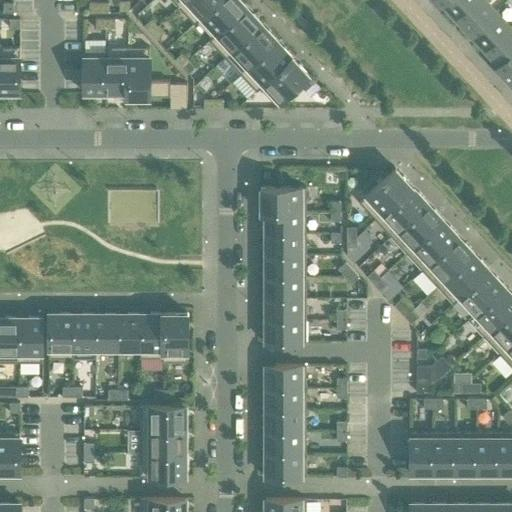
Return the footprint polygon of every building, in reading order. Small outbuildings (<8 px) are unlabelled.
[(119,0),(119,11),(129,11),(129,0),(119,0)] [(194,24),(198,21),(197,20),(219,0),(185,0),(178,7),(194,24)] [(198,21),(212,36),(213,37),(246,6),(239,0),(219,0),(197,20),(198,21)] [(442,2),(456,17),(474,0),(442,0),(439,3),(440,4),(442,2)] [(474,0),(456,17),(471,33),(494,11),(484,0),(474,0)] [(3,2),(3,13),(13,13),(13,2),(3,2)] [(99,2),(89,2),(89,12),(89,13),(99,13),(99,2)] [(109,2),(99,2),(99,13),(109,13),(109,12),(109,2)] [(209,39),(225,57),(261,23),(246,6),(213,37),(212,36),(209,39)] [(471,33),(486,48),(509,27),(494,11),(471,33)] [(10,28),(20,28),(20,18),(10,18),(10,28)] [(105,28),(105,18),(95,18),(95,29),(105,28)] [(115,18),(105,18),(105,28),(115,28),(115,18)] [(144,26),(150,33),(157,26),(151,19),(144,26)] [(225,57),(240,74),(277,40),(261,23),(225,57)] [(157,26),(150,33),(157,40),(164,33),(157,26)] [(497,66),(498,67),(511,53),(511,30),(509,27),(486,48),(500,64),(497,66)] [(256,91),(260,88),(259,87),(292,57),(277,40),(240,74),(256,91)] [(20,47),(0,46),(0,92),(20,92),(20,47)] [(150,96),(170,96),(170,83),(170,80),(150,80),(149,47),(127,47),(127,56),(128,56),(128,92),(126,92),(126,96),(150,96)] [(84,92),(105,92),(105,56),(106,56),(106,52),(84,52),(84,92)] [(175,59),(181,66),(188,60),(182,53),(175,59)] [(511,53),(498,67),(511,81),(511,53)] [(105,92),(126,92),(128,92),(128,56),(127,56),(106,56),(105,56),(105,92)] [(259,87),(260,88),(276,105),(309,74),(292,57),(259,87)] [(188,60),(181,66),(188,74),(195,67),(188,60)] [(312,84),(305,77),(298,84),(305,91),(312,84)] [(170,83),(170,96),(170,108),(187,108),(187,83),(175,83),(170,83)] [(204,108),(213,108),(213,99),(204,99),(204,108)] [(213,99),(213,108),(223,108),(223,99),(213,99)] [(359,201),(375,219),(412,185),(395,168),(359,201)] [(375,219),(391,236),(427,202),(412,185),(375,219)] [(261,187),(261,211),(306,211),(306,187),(261,187)] [(110,189),(110,220),(132,219),(132,203),(154,203),(154,189),(130,190),(130,189),(110,189)] [(340,201),(330,201),(330,209),(330,211),(341,211),(341,209),(340,201)] [(391,236),(406,252),(442,219),(427,202),(391,236)] [(265,212),(265,232),(306,232),(306,211),(261,211),(261,212),(265,212)] [(341,211),(330,211),(330,221),(340,221),(341,221),(341,211)] [(406,252),(422,269),(458,236),(442,219),(406,252)] [(347,226),(347,236),(356,236),(356,226),(347,226)] [(265,232),(265,254),(306,254),(306,232),(265,232)] [(341,243),(341,232),(330,232),(330,243),(341,243)] [(356,236),(347,236),(347,246),(356,246),(356,236)] [(422,269),(437,286),(473,252),(458,236),(422,269)] [(453,303),(460,297),(460,296),(489,269),(473,252),(437,286),(453,303)] [(265,254),(265,275),(306,275),(306,254),(265,254)] [(338,268),(344,276),(352,269),(345,261),(338,268)] [(352,269),(344,276),(351,283),(359,276),(352,269)] [(367,276),(373,283),(380,276),(374,269),(367,276)] [(460,297),(474,312),(475,313),(504,286),(489,269),(460,296),(460,297)] [(265,289),(265,297),(306,297),(306,289),(306,275),(265,275),(265,289)] [(380,276),(373,283),(380,290),(387,284),(380,276)] [(467,319),(484,336),(511,309),(511,293),(504,286),(475,313),(474,312),(467,319)] [(265,297),(265,319),(306,319),(306,297),(265,297)] [(394,305),(404,316),(411,310),(413,308),(402,297),(394,305)] [(336,309),(336,319),(347,319),(346,309),(336,309)] [(511,309),(484,336),(499,353),(511,340),(511,309)] [(411,310),(404,316),(411,323),(418,317),(411,310)] [(74,358),(74,348),(72,348),(72,312),(48,312),(48,358),(74,358)] [(74,348),(94,348),(95,348),(95,312),(72,312),(72,348),(74,348)] [(119,353),(119,348),(118,348),(118,312),(95,312),(95,348),(94,348),(94,353),(119,353)] [(119,348),(140,348),(141,348),(141,312),(118,312),(118,348),(119,348)] [(140,358),(162,358),(164,358),(164,312),(141,312),(141,348),(140,348),(140,358)] [(164,358),(162,358),(162,362),(188,362),(188,312),(164,312),(164,358)] [(15,316),(0,316),(0,361),(20,362),(20,357),(18,357),(18,316),(15,316)] [(42,316),(18,316),(18,357),(20,357),(42,357),(42,316)] [(306,319),(265,319),(265,341),(306,342),(306,319)] [(347,319),(336,319),(336,329),(346,329),(347,319)] [(511,340),(499,353),(511,366),(511,340)] [(417,348),(416,358),(426,358),(426,348),(417,348)] [(265,364),(265,387),(306,387),(306,364),(265,364)] [(430,365),(416,365),(417,392),(423,392),(430,385),(430,365)] [(336,377),(336,387),(346,387),(347,377),(336,377)] [(511,379),(498,393),(511,408),(511,379)] [(461,392),(471,392),(471,382),(461,382),(461,392)] [(471,382),(471,392),(481,392),(481,382),(471,382)] [(8,396),(18,396),(18,386),(8,386),(8,396)] [(18,386),(18,396),(28,396),(28,386),(18,386)] [(62,396),(72,396),(72,386),(62,386),(62,396)] [(72,386),(72,396),(82,396),(82,386),(72,386)] [(265,387),(265,409),(306,409),(306,387),(265,387)] [(346,387),(336,387),(336,397),(346,397),(346,387)] [(108,399),(118,399),(118,389),(108,389),(108,399)] [(118,389),(118,399),(128,399),(128,389),(118,389)] [(163,399),(163,389),(153,389),(153,399),(163,399)] [(173,389),(163,389),(163,399),(173,399),(173,389)] [(433,408),(433,398),(423,398),(423,408),(433,408)] [(443,398),(433,398),(433,408),(443,408),(443,398)] [(476,408),(476,398),(466,398),(466,408),(476,408)] [(486,398),(476,398),(476,408),(486,408),(486,398)] [(9,402),(9,412),(20,412),(20,402),(9,402)] [(84,415),(94,415),(94,405),(84,405),(84,415)] [(140,405),(140,429),(185,429),(185,405),(140,405)] [(265,409),(265,430),(306,430),(306,409),(265,409)] [(511,412),(509,409),(502,416),(509,423),(511,420),(511,412)] [(336,420),(336,430),(346,430),(346,420),(336,420)] [(140,429),(140,452),(185,452),(185,429),(140,429)] [(265,430),(265,452),(306,452),(306,430),(265,430)] [(346,430),(336,430),(336,440),(347,440),(346,430)] [(20,432),(0,431),(0,472),(20,472),(20,432)] [(511,431),(497,432),(497,472),(511,472),(511,431)] [(411,472),(432,472),(432,432),(410,432),(411,472)] [(432,472),(454,472),(454,432),(432,432),(432,472)] [(454,472),(475,472),(475,432),(454,432),(454,472)] [(475,472),(497,472),(497,432),(475,432),(475,472)] [(84,442),(84,452),(94,452),(94,442),(84,442)] [(94,452),(84,452),(84,462),(94,462),(94,452)] [(185,452),(140,452),(140,476),(185,476),(185,452)] [(306,452),(265,452),(265,476),(306,476),(306,452)] [(336,466),(336,477),(347,477),(346,466),(336,466)] [(84,498),(84,508),(94,508),(94,498),(84,498)] [(139,511),(185,511),(185,498),(140,498),(139,511)] [(265,498),(265,511),(306,511),(306,498),(265,498)] [(309,511),(321,511),(321,498),(309,499),(309,511)] [(19,511),(20,502),(0,501),(0,511),(19,511)] [(432,511),(432,502),(410,502),(410,511),(432,511)] [(453,511),(454,502),(432,502),(432,511),(453,511)] [(475,511),(475,502),(454,502),(453,511),(475,511)] [(496,511),(497,502),(475,502),(475,511),(496,511)] [(511,511),(511,502),(497,502),(496,511),(511,511)]
